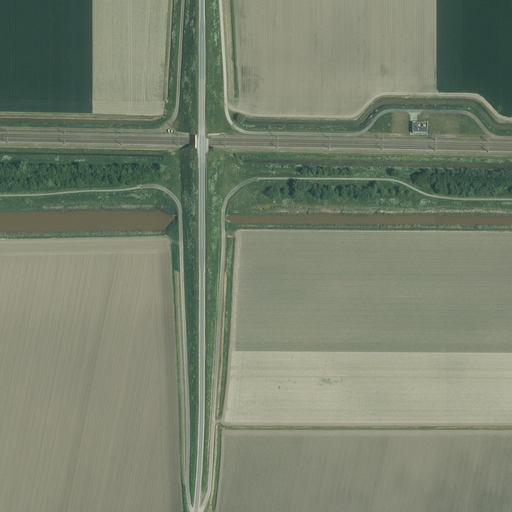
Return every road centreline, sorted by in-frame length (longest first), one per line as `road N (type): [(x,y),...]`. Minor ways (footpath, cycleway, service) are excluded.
road 1 (unclassified): [(195,511),(201,0)]
road 2 (unclassified): [(200,511),(209,488),(222,213),(228,196),(257,178)]
road 3 (unclassified): [(140,187),(168,192),(180,210),(190,511)]
road 4 (track): [(511,156),(240,150),(228,161),(225,203)]
road 5 (track): [(183,0),(176,111),(167,126),(0,128)]
road 6 (track): [(180,210),(168,150),(0,146)]
